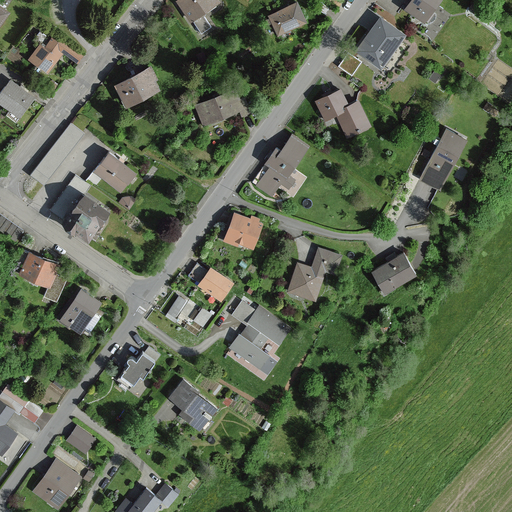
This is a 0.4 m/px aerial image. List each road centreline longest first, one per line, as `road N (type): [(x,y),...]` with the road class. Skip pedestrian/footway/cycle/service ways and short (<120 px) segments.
road 1 (residential): [(361,0),(145,295)]
road 2 (residential): [(145,295),(0,491)]
road 3 (residential): [(148,0),(1,192)]
road 4 (residential): [(1,192),(145,295)]
road 5 (unknown): [(136,307),(160,337),(190,355),(204,348),(235,303)]
